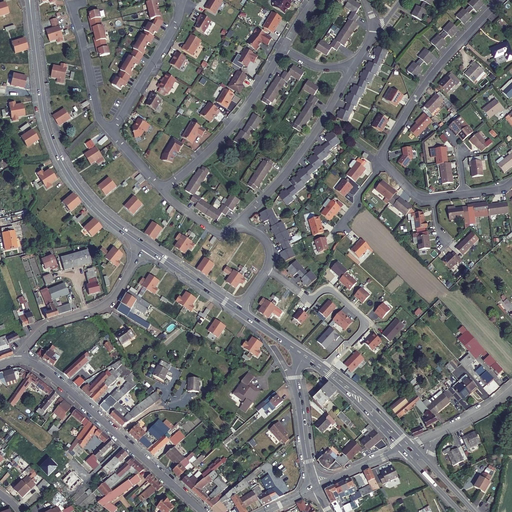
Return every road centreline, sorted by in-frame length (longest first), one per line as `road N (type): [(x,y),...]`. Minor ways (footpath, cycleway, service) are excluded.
road 1 (secondary): [(30,5),(42,108),(56,153),(91,204),(143,244)]
road 2 (residential): [(202,511),(49,373),(20,360)]
road 3 (residential): [(500,0),(419,90),(382,150),(383,162)]
road 4 (residential): [(237,222),(300,153),(351,68)]
road 5 (residential): [(160,189),(234,122),(282,48)]
road 6 (residential): [(20,360),(46,325),(108,301),(143,244)]
road 7 (residential): [(110,131),(176,21),(180,0)]
road 8 (residential): [(511,180),(422,197),(383,162)]
road 9 (tertiary): [(303,355),(295,377),(316,487)]
road 10 (residential): [(71,4),(96,110),(110,131)]
road 11 (residential): [(321,368),(363,321),(332,291),(311,301)]
